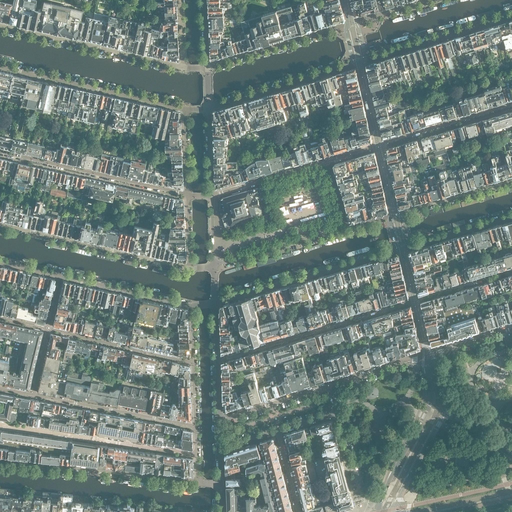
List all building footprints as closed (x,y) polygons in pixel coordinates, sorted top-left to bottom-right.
[(16,24),(20,0),(13,0),(12,4),(8,22),(9,23),(9,22),(10,23),(11,23),(13,24),(14,24),(15,24),(16,24)] [(23,26),(28,0),(20,0),(16,24),(23,26)] [(36,0),(28,0),(23,26),(28,27),(30,27),(35,7),(36,0)] [(106,27),(109,16),(111,4),(97,0),(93,18),(88,41),(102,44),(106,27)] [(258,0),(234,0),(235,1),(236,5),(240,16),(241,21),(242,24),(245,32),(250,49),(257,46),(264,44),(276,40),(285,38),(280,20),(279,17),(277,10),(263,15),(258,0)] [(373,5),(371,0),(367,0),(368,1),(363,2),(352,4),(353,9),(358,8),(364,7),(373,5)] [(372,11),(379,9),(380,9),(376,0),(371,0),(373,5),(364,7),(358,8),(359,15),(360,15),(365,14),(372,11)] [(395,4),(393,0),(376,0),(380,9),(386,7),(387,7),(395,5),(395,4)] [(8,22),(12,4),(0,1),(0,20),(3,21),(4,21),(7,22),(8,22)] [(80,21),(82,10),(44,1),(41,11),(37,29),(45,31),(45,30),(52,32),(55,33),(55,32),(59,33),(58,34),(61,34),(68,36),(76,38),(80,21)] [(313,29),(308,15),(309,15),(309,14),(305,15),(304,11),(307,10),(305,1),(291,6),(293,12),(299,33),(306,31),(313,29)] [(293,12),(291,6),(290,2),(285,4),(286,7),(281,9),(280,5),(276,7),(277,10),(279,17),(286,14),(293,12)] [(325,26),(322,12),(320,13),(316,2),(313,3),(314,7),(319,27),(325,26)] [(419,15),(420,15),(438,9),(438,8),(438,7),(437,6),(436,6),(418,11),(418,12),(417,12),(417,13),(417,14),(418,14),(418,15),(419,15)] [(37,29),(41,11),(37,10),(38,8),(35,7),(30,27),(33,28),(37,29)] [(319,27),(314,7),(309,8),(311,14),(309,14),(309,15),(308,15),(313,29),(319,27)] [(344,19),(343,13),(337,14),(336,9),(331,10),(334,23),(337,22),(344,20),(344,19)] [(477,14),(479,20),(495,15),(494,9),(477,14)] [(299,33),(293,12),(286,14),(288,22),(290,26),(292,35),(299,33)] [(393,20),(392,21),(393,21),(393,22),(394,23),(395,23),(396,23),(412,18),(413,17),(414,17),(415,16),(416,15),(416,14),(415,13),(414,13),(413,13),(412,13),(411,13),(394,18),(393,19),(393,20)] [(114,26),(115,20),(116,18),(109,16),(106,27),(102,44),(110,46),(114,26)] [(242,24),(241,21),(240,16),(230,17),(210,18),(210,27),(227,26),(231,26),(231,27),(235,26),(239,25),(242,24)] [(88,41),(93,18),(86,17),(85,22),(81,39),(88,41)] [(117,47),(123,20),(116,18),(115,20),(120,21),(119,27),(114,26),(110,46),(111,46),(115,47),(116,47),(117,47)] [(160,24),(176,24),(176,18),(162,18),(157,18),(155,29),(159,30),(160,24)] [(285,38),(292,35),(290,26),(287,27),(284,19),(280,20),(285,38)] [(131,51),(137,23),(123,20),(117,47),(122,48),(127,49),(131,51)] [(81,39),(85,22),(80,21),(76,38),(81,39)] [(435,30),(436,30),(437,30),(438,31),(439,31),(440,31),(453,27),(454,26),(455,25),(454,24),(454,23),(453,23),(453,22),(452,23),(439,26),(438,27),(437,27),(437,28),(436,28),(436,29),(435,30)] [(511,50),(511,29),(510,22),(499,25),(505,44),(507,52),(511,50)] [(139,52),(145,25),(137,23),(131,51),(139,52)] [(146,54),(151,28),(152,27),(145,25),(139,52),(146,54)] [(505,44),(499,25),(498,25),(494,26),(489,28),(485,29),(489,43),(491,51),(498,49),(498,46),(505,44)] [(149,55),(152,43),(152,41),(153,37),(157,38),(157,37),(159,31),(159,30),(155,29),(151,28),(146,54),(149,55)] [(489,43),(485,29),(470,34),(475,47),(478,46),(479,48),(480,48),(481,48),(482,47),(481,45),(489,43)] [(250,49),(245,32),(241,33),(243,38),(245,37),(245,39),(243,40),(246,50),(250,49)] [(479,60),(475,47),(470,34),(470,33),(470,34),(469,34),(468,34),(466,35),(465,35),(463,36),(462,36),(461,37),(461,36),(461,37),(469,63),(479,60)] [(234,41),(233,38),(231,39),(231,37),(221,38),(221,35),(220,35),(210,35),(211,41),(224,41),(227,41),(231,40),(235,53),(239,52),(236,42),(234,42),(233,42),(234,41)] [(156,42),(157,38),(153,37),(152,41),(155,41),(154,45),(152,44),(153,43),(152,43),(149,55),(153,55),(156,42)] [(469,63),(461,37),(456,38),(459,49),(461,48),(462,51),(464,56),(462,57),(462,58),(464,65),(469,64),(469,63)] [(462,58),(462,57),(459,49),(456,38),(453,39),(457,53),(457,54),(459,54),(460,58),(462,58)] [(235,53),(231,40),(227,41),(228,47),(230,54),(235,53)] [(451,55),(453,54),(449,40),(442,42),(450,67),(450,69),(453,68),(450,57),(452,57),(451,55)] [(450,67),(442,42),(437,44),(442,57),(444,56),(444,59),(447,68),(450,67)] [(442,57),(437,44),(433,45),(437,61),(441,74),(442,74),(440,66),(442,66),(441,65),(444,64),(442,57)] [(437,61),(433,45),(428,47),(432,60),(434,59),(437,68),(438,67),(440,75),(441,74),(437,61)] [(429,62),(432,61),(432,60),(428,47),(422,48),(430,75),(430,76),(431,76),(430,71),(432,71),(429,62)] [(430,75),(422,48),(417,50),(421,64),(423,64),(427,76),(430,75)] [(167,59),(168,51),(169,49),(162,50),(161,57),(167,59)] [(421,64),(417,50),(411,52),(418,76),(421,75),(418,65),(421,64)] [(178,61),(178,54),(174,54),(170,54),(170,51),(168,51),(167,59),(172,60),(178,61)] [(418,76),(411,52),(405,53),(409,68),(413,67),(414,70),(413,70),(415,77),(418,76)] [(406,69),(409,68),(405,53),(399,55),(407,80),(408,82),(411,81),(407,70),(406,69)] [(407,80),(399,55),(396,56),(399,66),(401,65),(402,68),(400,69),(403,79),(405,78),(406,80),(407,80)] [(403,79),(400,69),(399,66),(396,56),(392,57),(399,79),(399,80),(403,79)] [(399,79),(392,57),(389,59),(395,81),(399,79)] [(395,81),(389,59),(385,60),(387,69),(388,71),(389,76),(390,81),(391,82),(395,81)] [(376,69),(375,63),(369,64),(367,65),(367,66),(366,67),(367,71),(376,69)] [(382,68),(376,69),(367,71),(369,76),(383,73),(382,68)] [(8,95),(12,74),(0,71),(0,86),(0,87),(0,88),(3,89),(4,88),(6,88),(5,92),(5,93),(5,94),(5,95),(4,100),(7,100),(8,95)] [(370,81),(389,76),(388,71),(386,72),(383,73),(369,76),(370,81)] [(22,99),(27,78),(13,74),(12,74),(8,95),(9,96),(10,92),(13,93),(12,98),(17,99),(18,94),(21,95),(20,98),(22,99)] [(358,79),(357,74),(348,76),(343,77),(337,79),(338,84),(342,83),(358,79)] [(342,102),(340,92),(335,94),(334,89),(336,89),(336,87),(333,76),(328,77),(336,104),(342,102)] [(390,81),(389,76),(370,81),(371,86),(390,81)] [(336,104),(328,77),(321,79),(324,91),(325,94),(327,101),(329,106),(334,105),(335,107),(336,106),(336,104)] [(35,108),(42,81),(41,81),(27,78),(22,99),(21,105),(35,108)] [(324,91),(321,79),(316,81),(322,102),(327,101),(325,94),(323,95),(322,92),(324,91)] [(50,112),(51,109),(53,100),(54,96),(56,84),(42,81),(35,108),(41,110),(41,111),(44,112),(44,110),(50,112)] [(322,102),(316,81),(311,82),(318,104),(322,102)] [(372,91),(386,87),(392,86),(391,82),(390,81),(371,86),(372,91)] [(506,102),(501,87),(500,81),(486,85),(487,87),(483,89),(484,92),(489,107),(490,106),(496,105),(500,103),(506,102)] [(318,104),(311,82),(307,84),(310,96),(313,105),(318,104)] [(57,108),(62,85),(56,84),(54,96),(57,97),(56,101),(53,100),(51,109),(52,110),(53,107),(57,108)] [(310,96),(307,84),(301,86),(304,98),(310,96)] [(364,105),(361,94),(360,89),(359,84),(348,87),(339,89),(340,92),(342,102),(343,105),(344,104),(346,109),(364,105)] [(65,99),(68,87),(62,85),(57,108),(63,109),(64,103),(61,102),(62,98),(65,99)] [(510,100),(507,92),(508,92),(506,85),(501,87),(506,102),(507,101),(510,100)] [(305,116),(306,116),(308,113),(304,98),(301,86),(294,88),(299,106),(302,115),(303,115),(305,116)] [(69,110),(74,88),(68,87),(65,99),(64,103),(63,109),(69,110)] [(387,92),(386,87),(372,91),(374,96),(387,92)] [(73,117),(76,105),(72,104),(73,101),(77,102),(79,89),(74,88),(69,110),(67,116),(73,117)] [(299,106),(294,88),(289,89),(293,103),(295,102),(296,107),(299,106)] [(79,118),(85,91),(79,89),(77,102),(76,105),(73,117),(74,117),(73,119),(77,120),(78,118),(79,118)] [(293,103),(289,89),(283,91),(288,104),(290,104),(293,112),(295,112),(293,103)] [(483,108),(479,94),(478,94),(477,90),(472,92),(473,96),(477,110),(483,108)] [(85,123),(92,92),(85,91),(79,118),(85,119),(84,122),(85,123)] [(288,104),(283,91),(278,92),(283,107),(284,112),(284,113),(287,112),(287,111),(288,111),(287,107),(286,108),(285,107),(285,105),(288,104)] [(388,96),(388,93),(391,93),(390,91),(387,92),(374,96),(373,96),(374,100),(388,96)] [(85,123),(87,123),(88,120),(93,121),(96,109),(97,106),(100,94),(92,92),(85,123)] [(283,107),(278,92),(273,94),(281,121),(286,120),(284,113),(284,112),(282,112),(281,110),(281,111),(280,108),(283,107)] [(489,107),(484,92),(479,94),(483,108),(489,107)] [(102,109),(105,95),(100,94),(97,106),(100,106),(99,109),(96,109),(93,121),(96,122),(97,116),(102,117),(103,110),(103,109),(102,109)] [(281,121),(273,94),(268,96),(271,107),(272,110),(276,109),(275,110),(275,111),(275,112),(276,114),(273,115),(274,118),(276,123),(281,121)] [(393,100),(395,99),(394,95),(388,96),(374,100),(375,104),(393,100)] [(111,113),(114,97),(109,96),(106,108),(105,110),(104,110),(103,110),(102,117),(101,121),(103,122),(103,119),(106,120),(108,112),(111,113)] [(276,123),(274,118),(273,115),(273,113),(268,114),(266,108),(271,107),(268,96),(263,97),(255,99),(254,100),(250,101),(258,128),(276,123)] [(477,110),(473,96),(467,97),(471,112),(477,110)] [(122,130),(129,101),(114,97),(111,113),(109,118),(108,126),(120,129),(120,130),(122,131),(122,130)] [(457,116),(452,102),(451,99),(449,99),(444,101),(445,105),(450,119),(457,116)] [(376,108),(394,104),(396,103),(395,101),(393,101),(393,100),(375,104),(376,108)] [(129,133),(136,102),(129,101),(122,130),(124,130),(124,128),(128,129),(127,133),(129,133)] [(258,128),(250,101),(243,103),(250,127),(251,131),(258,128)] [(136,102),(129,133),(131,134),(132,130),(137,131),(138,125),(143,104),(136,102)] [(422,108),(420,103),(420,102),(414,104),(416,109),(421,127),(427,125),(424,115),(422,108)] [(460,115),(457,106),(456,106),(454,102),(452,102),(457,116),(460,115)] [(250,127),(243,103),(237,105),(245,132),(247,131),(246,129),(250,127)] [(153,127),(158,107),(143,104),(138,125),(140,125),(142,118),(145,119),(145,123),(145,124),(147,124),(148,124),(149,123),(150,123),(150,120),(153,121),(152,125),(153,127)] [(377,112),(395,108),(394,104),(376,108),(377,112)] [(245,132),(237,105),(232,106),(241,136),(242,135),(241,134),(245,133),(245,132)] [(364,105),(346,109),(344,109),(346,119),(352,118),(366,115),(364,105)] [(445,105),(439,107),(439,110),(443,121),(450,119),(445,105)] [(241,136),(232,106),(227,108),(235,135),(235,136),(238,135),(239,137),(241,136)] [(159,136),(165,109),(158,107),(153,127),(151,134),(159,136)] [(389,112),(394,111),(393,109),(397,108),(397,107),(395,108),(377,112),(378,116),(388,114),(387,112),(389,112)] [(407,117),(405,113),(409,112),(409,111),(407,107),(398,109),(399,112),(392,114),(392,113),(388,114),(378,116),(379,121),(380,127),(400,122),(404,121),(407,120),(407,117)] [(235,135),(227,108),(221,110),(224,120),(226,125),(228,131),(229,134),(229,137),(235,135)] [(164,137),(170,110),(165,109),(159,136),(164,137)] [(421,127),(416,109),(409,111),(409,112),(410,116),(414,129),(421,127)] [(443,121),(439,110),(432,112),(435,123),(443,121)] [(435,123),(432,112),(424,115),(427,125),(435,123)] [(509,125),(506,114),(492,118),(495,129),(509,125)] [(495,129),(492,118),(483,120),(487,132),(489,138),(497,136),(495,129)] [(485,140),(483,134),(480,121),(476,123),(479,134),(481,141),(475,143),(478,154),(486,151),(483,140),(485,140)] [(396,127),(395,125),(396,125),(397,127),(401,126),(400,122),(380,127),(381,131),(390,129),(396,127)] [(356,125),(354,126),(347,127),(348,130),(344,131),(344,132),(343,132),(344,137),(345,136),(345,134),(351,132),(352,134),(358,132),(359,134),(370,131),(368,123),(356,125)] [(479,134),(476,123),(475,123),(466,125),(462,127),(466,137),(469,136),(469,137),(472,136),(472,135),(476,134),(476,135),(479,134)] [(464,146),(458,128),(454,129),(456,138),(458,138),(461,147),(464,146)] [(453,143),(449,130),(441,133),(445,145),(453,143)] [(338,136),(338,134),(337,131),(331,133),(330,133),(331,137),(332,143),(333,143),(335,152),(343,150),(339,139),(338,136)] [(344,138),(344,137),(343,132),(338,134),(338,136),(341,136),(342,138),(339,139),(343,150),(348,149),(344,138)] [(445,145),(441,133),(433,135),(437,147),(438,150),(446,148),(445,145)] [(328,154),(322,135),(322,134),(316,136),(317,137),(323,156),(328,154)] [(332,153),(329,144),(328,141),(326,142),(325,138),(327,137),(326,134),(322,135),(328,154),(332,153)] [(361,145),(359,138),(356,139),(356,137),(353,138),(353,135),(350,136),(350,137),(353,147),(361,145)] [(372,142),(371,135),(359,138),(361,145),(372,142)] [(437,147),(433,135),(421,139),(425,151),(429,150),(429,149),(430,148),(431,150),(433,150),(433,149),(437,147)] [(0,147),(11,150),(13,139),(12,139),(0,136),(0,147)] [(323,156),(317,137),(309,139),(308,137),(303,138),(305,144),(307,150),(311,148),(312,151),(314,159),(323,156)] [(353,147),(350,137),(344,138),(348,149),(353,147)] [(63,162),(68,141),(56,138),(55,142),(54,142),(52,148),(54,149),(57,149),(54,160),(63,162)] [(25,153),(28,142),(27,142),(24,142),(24,141),(23,142),(17,140),(16,140),(14,139),(13,139),(11,150),(25,153)] [(425,151),(421,139),(417,140),(422,157),(427,156),(425,151)] [(50,159),(52,150),(52,148),(54,142),(49,141),(48,140),(46,149),(44,157),(50,159)] [(422,157),(417,140),(405,144),(407,150),(409,159),(409,161),(413,160),(416,159),(422,157)] [(69,163),(72,149),(73,142),(68,141),(63,162),(69,163)] [(37,149),(38,145),(31,143),(30,147),(31,147),(30,154),(35,155),(36,148),(37,149)] [(310,160),(307,150),(305,144),(300,145),(305,162),(310,160)] [(305,162),(300,145),(295,147),(296,152),(300,163),(305,162)] [(450,180),(449,175),(447,170),(445,171),(444,168),(447,168),(447,169),(452,168),(446,148),(438,150),(434,151),(434,153),(428,155),(431,164),(433,172),(436,171),(438,178),(440,177),(440,179),(441,178),(446,195),(451,193),(448,181),(450,180)] [(83,166),(86,154),(83,153),(84,150),(79,149),(79,151),(76,165),(83,166)] [(107,172),(111,152),(102,150),(100,157),(103,158),(104,158),(103,161),(101,170),(107,172)] [(119,175),(124,153),(125,152),(117,150),(117,151),(112,150),(111,152),(107,172),(119,175)] [(266,156),(265,151),(252,155),(253,159),(266,156)] [(144,169),(145,162),(147,156),(132,152),(132,155),(127,176),(141,179),(144,169)] [(379,173),(375,153),(375,152),(355,158),(357,167),(358,167),(358,171),(359,177),(359,178),(379,173)] [(127,176),(132,155),(124,153),(119,175),(127,176)] [(286,167),(282,156),(282,153),(269,157),(273,171),(286,167)] [(94,169),(97,156),(86,154),(83,166),(94,169)] [(295,165),(292,157),(288,159),(287,154),(282,156),(286,167),(295,165)] [(507,177),(503,165),(501,166),(500,165),(502,164),(499,154),(494,156),(495,158),(500,179),(507,177)] [(273,171),(269,157),(267,158),(266,158),(264,158),(262,159),(261,159),(259,159),(257,160),(258,161),(256,162),(254,163),(252,164),(250,165),(249,166),(248,167),(247,167),(250,178),(273,171)] [(357,167),(355,158),(346,161),(348,167),(348,168),(349,171),(350,173),(358,171),(358,167),(357,167)] [(494,181),(500,179),(495,158),(493,158),(494,164),(494,165),(494,166),(492,167),(493,167),(491,168),(491,170),(494,181)] [(511,173),(508,158),(505,159),(507,164),(503,165),(507,177),(511,175),(511,173)] [(410,165),(409,161),(409,159),(403,161),(389,164),(390,170),(410,165)] [(416,173),(415,167),(413,160),(409,161),(410,165),(412,170),(413,175),(406,177),(393,180),(394,184),(410,180),(414,179),(414,180),(418,179),(416,173)] [(16,169),(18,162),(12,161),(10,170),(9,172),(14,173),(15,168),(16,169)] [(348,167),(346,161),(335,164),(335,165),(334,165),(336,171),(346,168),(346,169),(348,168),(348,167)] [(26,182),(30,165),(18,162),(16,169),(14,180),(13,184),(12,188),(16,189),(15,192),(19,193),(20,190),(24,191),(26,185),(26,182)] [(481,184),(477,168),(475,162),(470,163),(471,166),(467,167),(472,187),(476,186),(481,184)] [(494,181),(491,170),(490,170),(488,163),(485,163),(490,182),(494,181)] [(440,197),(436,180),(434,175),(430,164),(423,166),(427,177),(428,177),(430,185),(431,186),(432,185),(433,186),(429,187),(429,189),(430,190),(433,199),(440,197)] [(32,184),(33,179),(36,167),(30,165),(26,182),(32,184)] [(406,177),(405,172),(412,170),(410,165),(390,170),(393,180),(406,177)] [(472,187),(467,167),(464,168),(464,165),(462,166),(468,188),(472,187)] [(468,188),(462,166),(461,166),(462,168),(459,169),(462,178),(464,189),(468,188)] [(147,181),(150,167),(148,167),(147,169),(144,169),(141,179),(147,181)] [(464,189),(462,178),(460,179),(457,169),(456,170),(455,167),(452,168),(458,191),(464,189)] [(485,183),(482,172),(481,173),(479,167),(477,168),(481,184),(485,183)] [(239,181),(236,172),(235,168),(231,169),(236,182),(239,181)] [(350,173),(349,171),(347,171),(346,169),(346,168),(336,171),(337,176),(350,173)] [(458,191),(452,168),(447,169),(447,170),(449,175),(451,175),(452,180),(450,180),(448,181),(451,193),(458,191)] [(358,171),(350,173),(337,176),(339,183),(359,177),(358,171)] [(428,200),(424,184),(420,172),(416,173),(418,179),(419,182),(424,201),(428,200)] [(381,179),(379,173),(359,178),(360,181),(360,183),(361,184),(371,182),(381,179)] [(83,187),(85,178),(79,176),(76,190),(77,190),(77,189),(78,189),(79,186),(83,187)] [(232,184),(230,177),(226,178),(227,181),(224,182),(225,186),(232,184)] [(225,186),(224,182),(227,181),(226,178),(216,178),(216,189),(218,188),(218,189),(225,187),(225,186)] [(360,183),(359,182),(357,182),(356,178),(339,183),(341,188),(357,184),(360,183)] [(441,178),(440,179),(436,180),(440,197),(446,195),(441,178)] [(405,186),(404,184),(411,182),(410,180),(394,184),(395,188),(405,186)] [(113,195),(116,185),(106,182),(101,181),(100,188),(95,187),(90,186),(88,192),(88,195),(96,197),(104,199),(112,201),(113,195)] [(424,201),(419,182),(415,183),(416,188),(417,192),(419,203),(424,201)] [(411,189),(416,188),(415,183),(405,186),(395,188),(396,192),(406,190),(411,189)] [(433,199),(430,190),(429,189),(427,189),(426,185),(428,185),(428,183),(424,184),(428,200),(433,199)] [(356,191),(355,188),(358,187),(357,184),(341,188),(342,194),(356,191)] [(125,201),(128,188),(116,185),(113,195),(116,196),(115,199),(117,199),(118,196),(119,196),(118,199),(121,200),(121,197),(124,197),(123,200),(125,201)] [(264,191),(263,186),(249,190),(251,195),(264,191)] [(385,196),(383,187),(372,190),(363,192),(363,194),(364,196),(368,195),(369,195),(370,197),(367,198),(368,200),(385,196)] [(161,205),(163,196),(142,191),(128,188),(125,201),(125,203),(129,204),(131,204),(132,198),(161,205)] [(65,198),(67,192),(51,189),(50,194),(65,198)] [(492,193),(493,198),(506,194),(505,189),(492,193)] [(258,217),(251,195),(249,190),(239,193),(238,192),(232,194),(232,195),(222,198),(223,203),(225,208),(227,216),(229,220),(229,221),(230,226),(242,222),(242,224),(247,223),(246,221),(258,217)] [(359,195),(363,194),(363,192),(355,195),(354,193),(359,191),(358,190),(356,191),(342,194),(344,200),(359,196),(359,195)] [(260,206),(259,201),(266,198),(264,191),(251,195),(258,217),(263,216),(262,213),(260,206)] [(479,197),(480,203),(493,199),(492,193),(479,197)] [(365,200),(364,196),(363,194),(359,195),(359,196),(344,200),(346,206),(357,203),(361,201),(365,200)] [(374,203),(385,200),(385,196),(368,200),(365,200),(366,205),(374,203)] [(461,202),(463,207),(479,202),(478,197),(461,202)] [(183,205),(183,200),(183,199),(179,198),(179,199),(171,198),(169,207),(172,207),(171,210),(174,210),(175,209),(175,206),(183,205)] [(366,206),(366,205),(365,200),(361,201),(362,202),(358,203),(360,208),(361,213),(363,219),(369,218),(367,209),(366,206)] [(376,207),(386,204),(385,200),(374,203),(374,204),(366,206),(367,209),(370,208),(371,207),(371,208),(372,208),(376,207)] [(6,213),(9,202),(5,201),(4,201),(0,220),(1,220),(2,220),(2,221),(2,220),(4,221),(6,216),(5,216),(5,215),(4,215),(5,212),(6,213)] [(15,213),(16,208),(17,204),(9,202),(6,213),(6,216),(4,221),(9,222),(10,222),(12,223),(14,213),(15,213)] [(27,226),(31,209),(32,203),(29,202),(27,214),(24,214),(22,225),(27,226)] [(36,228),(41,208),(42,203),(37,202),(35,212),(38,213),(37,217),(34,216),(31,227),(35,228),(34,229),(36,229),(36,228)] [(358,208),(357,203),(346,206),(347,211),(358,208)] [(446,207),(447,211),(460,207),(459,203),(446,207)] [(387,212),(388,211),(387,207),(377,211),(375,211),(376,216),(387,212)] [(17,224),(20,209),(16,208),(15,213),(14,213),(12,223),(17,224)] [(41,229),(45,215),(46,209),(41,208),(36,228),(41,229)] [(361,213),(360,208),(358,208),(347,211),(349,217),(357,215),(361,213)] [(72,236),(77,218),(78,210),(77,210),(75,216),(74,216),(73,224),(71,223),(68,235),(71,236),(71,237),(72,238),(72,236)] [(47,232),(47,231),(50,218),(51,219),(51,218),(53,218),(53,217),(57,218),(58,213),(52,212),(49,211),(49,214),(49,216),(45,215),(41,229),(45,230),(45,231),(47,232)] [(58,233),(61,221),(59,221),(60,213),(58,213),(57,218),(53,217),(53,218),(51,218),(51,219),(50,218),(47,231),(54,232),(53,233),(55,234),(55,232),(58,233)] [(63,235),(67,215),(65,215),(64,222),(61,221),(58,233),(62,234),(61,235),(63,235)] [(359,220),(357,215),(349,217),(351,223),(359,220)] [(78,238),(81,226),(77,225),(78,224),(78,223),(81,223),(82,219),(77,218),(72,236),(78,238)] [(184,228),(184,221),(184,219),(175,219),(175,221),(174,221),(172,221),(172,223),(170,229),(184,228)] [(465,224),(463,219),(451,222),(453,227),(465,224)] [(151,255),(158,225),(159,223),(159,222),(153,221),(151,230),(134,226),(132,235),(129,249),(134,251),(140,252),(146,254),(150,254),(151,255)] [(84,239),(88,223),(86,222),(85,223),(85,227),(81,226),(78,238),(84,239)] [(90,240),(93,228),(89,228),(90,224),(90,223),(88,223),(84,239),(90,240)] [(511,236),(508,223),(503,224),(507,239),(509,239),(511,243),(511,242),(511,236)] [(507,239),(503,224),(498,226),(501,238),(502,241),(507,239)] [(96,242),(100,226),(98,225),(98,226),(97,229),(93,228),(90,240),(96,242)] [(156,256),(160,235),(162,226),(158,225),(151,255),(156,256)] [(102,243),(105,231),(102,230),(102,227),(102,226),(100,226),(96,242),(102,243)] [(501,238),(498,226),(493,227),(498,245),(499,248),(501,248),(499,240),(498,240),(498,239),(501,238)] [(498,245),(493,227),(488,228),(491,240),(493,240),(495,246),(498,245)] [(109,245),(112,228),(109,228),(109,231),(105,230),(105,231),(102,243),(106,244),(109,245)] [(115,246),(118,233),(114,232),(115,229),(112,228),(109,245),(111,245),(115,246)] [(119,247),(124,228),(121,228),(120,232),(118,231),(118,233),(115,246),(119,247)] [(360,237),(361,236),(378,232),(377,228),(359,232),(359,233),(358,233),(358,234),(358,235),(358,236),(359,236),(360,236),(360,237)] [(491,240),(488,228),(487,228),(487,229),(482,230),(482,232),(481,232),(481,230),(475,232),(479,247),(492,243),(491,240)] [(479,247),(475,232),(471,233),(474,246),(476,245),(478,252),(481,252),(479,247)] [(129,249),(132,235),(127,233),(124,248),(129,249)] [(475,247),(474,246),(471,233),(465,235),(468,249),(475,247)] [(164,258),(168,241),(169,235),(169,234),(165,234),(165,236),(163,241),(165,241),(164,246),(162,245),(160,257),(164,258)] [(160,257),(162,245),(160,245),(161,242),(163,242),(163,241),(165,236),(160,235),(156,256),(160,257)] [(472,262),(468,249),(465,235),(456,238),(460,253),(461,257),(462,260),(464,266),(467,266),(466,264),(472,262)] [(327,247),(344,243),(345,243),(345,242),(346,242),(346,241),(347,241),(347,240),(347,239),(346,238),(345,238),(344,238),(344,237),(343,237),(326,242),(325,242),(325,243),(324,243),(324,244),(324,245),(324,246),(325,246),(325,247),(326,247),(327,247)] [(460,253),(456,238),(451,239),(454,250),(451,251),(452,252),(453,257),(456,256),(456,255),(456,254),(460,253)] [(171,252),(172,250),(168,249),(169,245),(173,246),(173,245),(174,241),(168,241),(164,258),(170,259),(172,252),(171,252)] [(46,246),(65,250),(66,250),(67,248),(67,247),(66,246),(47,242),(46,242),(45,243),(45,244),(45,245),(45,246),(46,246)] [(445,250),(444,250),(442,242),(435,244),(438,258),(439,258),(447,256),(446,255),(445,250)] [(307,252),(323,247),(323,246),(323,245),(323,244),(322,244),(322,243),(321,243),(306,248),(305,248),(305,249),(305,250),(305,251),(306,252),(307,252)] [(430,271),(434,270),(435,274),(439,273),(443,272),(439,258),(438,258),(435,244),(428,246),(430,253),(411,258),(412,263),(412,264),(414,269),(413,270),(414,274),(426,272),(425,270),(430,269),(430,271)] [(430,253),(428,246),(424,247),(410,251),(410,252),(409,252),(410,253),(411,257),(410,257),(411,258),(430,253)] [(343,259),(344,259),(363,253),(363,252),(363,251),(363,250),(362,250),(362,249),(361,249),(342,255),(342,256),(342,257),(342,258),(343,259)] [(280,259),(300,254),(300,253),(301,253),(301,252),(301,251),(300,251),(300,250),(299,250),(298,250),(280,255),(279,256),(278,256),(278,257),(277,257),(277,258),(278,259),(279,259),(279,260),(280,259)] [(511,252),(511,253),(510,251),(505,253),(503,253),(507,268),(511,266),(511,252)] [(507,268),(503,253),(495,255),(495,257),(499,270),(507,268)] [(96,256),(97,256),(97,257),(99,258),(100,258),(116,262),(117,258),(101,254),(99,254),(98,254),(97,254),(96,255),(96,256)] [(273,257),(255,262),(257,268),(275,262),(273,257)] [(499,270),(495,257),(479,262),(478,260),(472,262),(466,264),(467,266),(471,279),(483,275),(499,270)] [(456,270),(452,259),(446,261),(449,271),(453,270),(453,271),(456,270)] [(123,261),(122,261),(121,262),(122,263),(123,263),(123,264),(124,264),(125,265),(126,265),(144,269),(145,269),(146,269),(146,268),(147,267),(146,266),(146,265),(145,265),(127,261),(126,261),(126,260),(125,260),(124,261),(123,261)] [(382,271),(379,260),(373,262),(378,282),(383,278),(381,272),(382,271)] [(304,266),(305,270),(322,265),(321,261),(304,266)] [(378,282),(373,262),(367,263),(370,274),(375,291),(380,290),(379,286),(378,282)] [(367,275),(370,274),(367,263),(361,265),(355,267),(360,284),(361,286),(369,283),(367,275)] [(291,269),(293,274),(304,270),(303,266),(291,269)] [(467,266),(464,266),(463,267),(463,269),(467,280),(471,279),(467,266)] [(152,271),(173,276),(174,272),(153,267),(152,271)] [(360,284),(355,267),(349,269),(353,282),(354,285),(360,284)] [(391,269),(389,270),(388,270),(384,271),(381,272),(383,278),(384,280),(393,277),(403,275),(401,267),(391,269)] [(10,286),(13,270),(13,269),(7,268),(4,284),(10,286)] [(14,287),(17,270),(13,270),(10,286),(9,287),(14,288),(14,287)] [(348,281),(346,275),(346,274),(345,270),(340,271),(343,281),(343,282),(344,285),(349,284),(348,281)] [(415,278),(435,274),(434,270),(430,271),(426,272),(414,274),(415,278)] [(453,284),(450,274),(449,271),(443,272),(447,286),(453,284)] [(463,281),(460,273),(460,271),(455,272),(458,283),(463,281)] [(30,282),(32,274),(26,272),(22,287),(22,289),(25,290),(27,281),(30,282)] [(268,280),(269,280),(284,276),(283,272),(268,277),(267,277),(267,278),(266,278),(267,279),(267,280),(268,280)] [(345,299),(341,287),(337,272),(329,275),(332,287),(333,290),(337,289),(338,292),(334,294),(337,302),(338,301),(340,301),(345,299)] [(458,283),(455,272),(450,274),(453,284),(458,283)] [(443,287),(439,273),(435,274),(436,278),(437,281),(437,284),(434,285),(435,290),(438,289),(443,287)] [(32,302),(38,275),(32,274),(30,282),(26,301),(32,302)] [(416,282),(436,278),(435,274),(415,278),(416,282)] [(37,300),(39,289),(42,276),(38,275),(32,302),(31,307),(35,308),(47,310),(48,306),(38,304),(36,304),(37,300)] [(328,286),(325,276),(319,277),(322,289),(323,294),(325,294),(324,291),(329,289),(328,286)] [(322,289),(319,277),(312,279),(316,291),(315,291),(316,294),(315,294),(316,298),(320,297),(318,291),(322,289)] [(511,287),(508,277),(502,278),(505,285),(506,290),(508,289),(508,290),(511,289),(511,287)] [(52,290),(55,280),(54,279),(51,278),(49,286),(47,286),(47,289),(52,290)] [(417,286),(437,281),(436,278),(416,282),(417,286)] [(316,291),(312,279),(306,281),(311,295),(312,295),(311,293),(314,292),(315,294),(316,294),(315,291),(316,291)] [(501,291),(497,280),(492,281),(495,288),(497,288),(498,292),(501,291)] [(311,295),(306,281),(299,283),(303,298),(308,297),(310,302),(313,302),(312,300),(311,295)] [(430,286),(434,285),(437,284),(437,281),(417,286),(418,290),(427,287),(430,286)] [(68,302),(72,283),(68,282),(65,293),(63,302),(67,303),(68,302)] [(74,296),(74,295),(77,284),(72,283),(68,302),(69,302),(71,294),(73,295),(72,296),(74,296)] [(307,311),(305,305),(303,299),(303,298),(299,283),(290,285),(295,302),(300,301),(301,302),(300,303),(301,308),(297,310),(300,317),(304,316),(307,328),(311,327),(307,314),(306,311),(307,311)] [(491,294),(488,283),(484,284),(486,292),(488,292),(488,295),(491,294),(491,295),(492,295),(491,294)] [(486,292),(484,284),(479,286),(482,296),(483,297),(487,296),(486,292)] [(84,297),(87,286),(82,285),(78,303),(77,307),(82,308),(84,297)] [(295,302),(290,285),(282,288),(287,304),(288,303),(288,301),(293,300),(293,302),(295,302)] [(389,303),(387,295),(386,292),(385,285),(379,286),(380,290),(380,289),(381,292),(384,305),(389,303)] [(482,296),(479,286),(470,288),(461,291),(464,301),(473,298),(473,299),(477,298),(477,297),(482,296)] [(392,294),(407,291),(406,287),(395,290),(396,292),(393,292),(392,290),(386,292),(387,295),(392,294)] [(98,301),(100,289),(96,288),(92,306),(93,306),(93,305),(95,305),(96,300),(98,301)] [(287,304),(282,288),(276,290),(282,309),(285,308),(284,304),(287,304)] [(108,303),(110,292),(104,290),(100,307),(102,308),(103,305),(107,306),(108,303)] [(282,309),(276,290),(270,292),(278,319),(283,335),(289,334),(284,317),(282,309)] [(408,298),(407,291),(392,294),(394,302),(398,301),(405,299),(405,298),(408,298)] [(464,301),(461,291),(453,293),(445,296),(447,303),(447,306),(456,303),(464,301)] [(113,309),(117,293),(110,292),(108,303),(110,304),(109,308),(113,309)] [(278,319),(270,292),(264,293),(269,310),(271,318),(272,321),(278,319)] [(384,305),(381,292),(376,294),(377,297),(379,306),(384,305)] [(120,305),(123,295),(117,293),(113,309),(112,313),(114,313),(114,314),(115,315),(115,312),(118,313),(119,311),(119,308),(116,307),(117,304),(120,305)] [(269,310),(264,293),(258,295),(262,307),(263,311),(265,311),(266,311),(266,310),(269,310)] [(379,306),(377,297),(375,298),(373,293),(369,294),(370,297),(373,308),(379,306)] [(511,318),(507,303),(505,295),(504,294),(501,295),(501,297),(505,311),(509,322),(511,320),(511,318)] [(126,315),(131,296),(127,295),(123,312),(122,314),(124,314),(124,313),(126,313),(125,315),(126,315)] [(262,307),(258,295),(252,297),(258,316),(260,316),(260,314),(259,308),(262,307)] [(131,316),(135,297),(131,296),(126,315),(126,317),(130,318),(131,316)] [(361,311),(358,300),(357,296),(355,296),(356,299),(353,300),(356,313),(361,311)] [(48,306),(50,301),(50,299),(44,297),(43,297),(43,299),(42,299),(41,300),(39,300),(38,304),(48,306)] [(137,310),(139,298),(135,297),(131,316),(132,316),(133,314),(134,314),(134,312),(133,312),(134,310),(137,310)] [(258,316),(252,297),(250,297),(251,298),(248,298),(245,299),(241,300),(238,301),(236,302),(236,301),(234,302),(241,326),(239,326),(240,330),(241,331),(242,335),(241,336),(242,337),(238,338),(238,339),(239,343),(241,348),(251,345),(260,343),(261,342),(265,341),(260,325),(259,322),(258,316)] [(373,308),(370,297),(367,298),(367,299),(365,300),(365,298),(363,299),(358,300),(361,311),(364,311),(366,310),(367,310),(368,309),(369,310),(371,309),(373,308)] [(9,315),(12,303),(12,302),(6,301),(7,300),(1,298),(0,304),(0,312),(3,314),(9,315)] [(170,340),(170,338),(171,334),(159,331),(159,333),(153,332),(155,322),(159,303),(142,299),(139,298),(137,310),(133,326),(133,327),(129,343),(138,345),(144,346),(144,347),(171,353),(171,352),(177,354),(189,357),(188,342),(169,342),(170,340)] [(349,315),(346,302),(345,299),(340,301),(345,317),(349,315)] [(433,306),(431,299),(426,301),(421,303),(422,309),(433,306)] [(356,313),(353,300),(346,302),(349,315),(356,313)] [(67,305),(67,303),(63,302),(58,301),(57,306),(71,309),(71,307),(68,307),(68,306),(67,305)] [(16,317),(18,306),(19,303),(16,302),(15,304),(12,303),(9,315),(16,317)] [(241,326),(234,302),(229,304),(232,313),(236,327),(239,326),(241,326)] [(161,315),(161,313),(163,304),(159,303),(155,322),(163,324),(164,318),(160,318),(161,315)] [(315,311),(314,308),(313,303),(305,305),(307,311),(306,311),(307,314),(315,311)] [(337,319),(335,310),(334,310),(332,303),(329,304),(330,308),(331,307),(332,311),(331,312),(333,320),(337,319)] [(444,312),(457,308),(456,303),(447,306),(446,306),(446,303),(444,304),(442,304),(440,305),(435,306),(433,306),(422,309),(424,315),(443,311),(444,312)] [(505,323),(499,306),(498,303),(496,303),(498,312),(499,313),(497,314),(501,324),(505,323)] [(479,331),(477,322),(477,321),(474,312),(472,304),(457,308),(444,312),(445,317),(446,321),(447,325),(448,329),(449,331),(450,335),(430,340),(431,346),(479,331)] [(169,319),(172,306),(167,305),(164,318),(163,324),(163,325),(166,325),(166,326),(167,327),(169,319)] [(329,321),(326,309),(325,305),(321,306),(322,310),(319,311),(323,323),(329,321)] [(509,322),(505,311),(504,311),(502,305),(499,306),(505,323),(509,322)] [(30,314),(30,313),(26,312),(27,308),(25,308),(24,309),(21,308),(21,307),(18,306),(16,317),(36,321),(37,318),(37,316),(30,314)] [(72,319),(73,312),(74,310),(71,309),(57,306),(56,312),(65,315),(67,315),(68,315),(67,318),(72,319)] [(175,321),(175,319),(178,307),(172,306),(169,319),(175,321)] [(412,312),(411,307),(410,306),(391,312),(393,317),(412,312)] [(501,324),(497,314),(496,314),(496,312),(494,306),(491,307),(496,325),(501,324)] [(496,325),(491,307),(488,308),(489,311),(490,312),(491,316),(489,316),(493,327),(496,325)] [(46,316),(47,310),(35,308),(34,311),(39,312),(38,315),(46,316)] [(493,327),(489,316),(487,308),(484,309),(487,317),(485,318),(488,328),(493,327)] [(323,323),(319,311),(318,310),(315,311),(307,314),(311,327),(323,323)] [(488,328),(485,318),(482,318),(481,316),(482,316),(480,310),(477,311),(483,330),(488,328)] [(445,317),(444,312),(443,311),(424,315),(425,321),(445,317)] [(483,330),(477,311),(474,312),(477,321),(477,322),(479,331),(483,330)] [(65,315),(56,312),(54,318),(64,320),(65,321),(66,319),(64,318),(65,315)] [(76,322),(73,321),(74,317),(75,317),(76,315),(78,316),(78,313),(76,313),(73,312),(72,319),(71,322),(70,329),(74,330),(76,322)] [(394,324),(393,321),(392,317),(393,317),(391,312),(385,315),(372,318),(376,331),(376,334),(380,333),(379,331),(386,328),(386,329),(389,328),(388,327),(389,326),(390,326),(390,325),(394,324)] [(393,321),(413,317),(412,312),(393,317),(392,317),(393,321)] [(293,326),(293,324),(291,320),(291,318),(288,318),(288,316),(284,317),(289,334),(295,332),(293,326)] [(304,316),(300,317),(297,318),(298,322),(301,330),(307,328),(304,316)] [(394,325),(414,321),(413,317),(393,321),(394,324),(394,325)] [(445,317),(425,321),(426,325),(442,322),(446,321),(445,317)] [(62,327),(64,320),(54,318),(53,325),(62,327)] [(100,336),(104,319),(98,318),(97,323),(94,335),(100,336)] [(376,331),(372,318),(364,321),(367,332),(368,333),(376,331)] [(106,338),(110,321),(104,319),(100,336),(106,338)] [(283,335),(278,319),(272,321),(266,323),(263,324),(260,325),(265,341),(283,335)] [(94,335),(97,323),(85,320),(84,323),(82,332),(94,335)] [(115,328),(116,326),(116,322),(110,321),(106,338),(112,339),(115,329),(115,328)] [(395,330),(415,325),(414,321),(394,325),(395,328),(395,330)] [(10,324),(0,322),(0,333),(14,337),(17,326),(10,324)] [(364,335),(362,331),(360,322),(356,323),(359,336),(362,335),(363,338),(369,336),(368,333),(364,335)] [(448,329),(447,325),(442,326),(442,322),(426,325),(428,334),(439,331),(442,330),(448,329)] [(359,336),(356,323),(352,324),(355,338),(360,337),(359,336)] [(355,338),(352,324),(346,326),(346,327),(350,339),(350,340),(355,338)] [(416,330),(415,327),(415,325),(395,330),(395,328),(392,329),(393,332),(394,331),(395,332),(396,332),(396,334),(416,330)] [(26,341),(29,329),(17,326),(14,337),(14,339),(26,341)] [(350,339),(346,327),(341,328),(344,338),(345,340),(350,339)] [(36,360),(36,359),(37,354),(40,344),(41,337),(42,333),(42,332),(42,331),(39,331),(40,330),(33,328),(33,329),(29,329),(26,341),(19,374),(15,387),(28,390),(29,390),(29,389),(30,385),(32,377),(34,369),(35,361),(36,360)] [(344,338),(341,328),(334,330),(331,331),(324,333),(326,342),(327,343),(344,338)] [(119,340),(121,331),(117,330),(117,329),(115,329),(112,339),(119,340)] [(401,356),(399,348),(398,343),(400,342),(399,337),(397,338),(397,337),(394,338),(393,332),(392,329),(382,332),(383,335),(387,349),(390,359),(401,356)] [(450,335),(449,331),(443,333),(442,330),(439,331),(428,334),(430,340),(450,335)] [(125,342),(127,332),(125,331),(125,332),(121,331),(119,340),(125,342)] [(59,341),(60,336),(60,335),(56,333),(55,334),(51,333),(49,339),(56,340),(55,342),(59,343),(60,341),(59,341)] [(326,342),(324,333),(315,335),(320,349),(320,350),(326,348),(324,343),(326,342)] [(419,343),(417,333),(399,337),(400,342),(398,343),(399,348),(404,347),(409,346),(419,343)] [(320,349),(315,335),(305,338),(308,348),(310,353),(320,349)] [(65,348),(68,338),(60,336),(59,341),(60,341),(63,342),(62,346),(65,346),(65,348)] [(382,351),(377,336),(369,338),(373,352),(377,363),(385,361),(382,351)] [(70,363),(73,351),(76,340),(68,338),(65,348),(62,362),(70,363)] [(308,348),(305,338),(297,341),(300,350),(308,348)] [(55,345),(55,342),(56,340),(49,339),(49,343),(48,344),(47,344),(47,347),(48,347),(60,350),(61,348),(60,348),(60,346),(55,345)] [(81,352),(84,341),(81,341),(81,340),(80,339),(80,341),(76,340),(73,351),(81,352)] [(88,359),(89,355),(92,343),(88,342),(89,341),(88,341),(88,342),(84,341),(81,352),(81,354),(85,355),(84,357),(85,359),(88,359)] [(283,360),(294,356),(301,354),(300,350),(297,341),(273,348),(278,362),(271,364),(272,365),(273,368),(279,366),(279,364),(284,363),(283,360)] [(97,357),(100,345),(92,343),(89,355),(93,356),(93,354),(95,355),(95,356),(96,356),(96,357),(97,357)] [(377,363),(373,352),(370,353),(369,349),(369,348),(368,343),(365,344),(372,365),(377,363)] [(420,350),(419,343),(409,346),(410,353),(420,350)] [(372,365),(365,344),(364,344),(365,347),(363,348),(364,350),(354,353),(356,359),(359,369),(365,367),(372,365)] [(105,357),(108,347),(100,345),(97,357),(96,359),(98,359),(99,356),(104,358),(103,361),(104,361),(105,357)] [(59,358),(60,350),(48,347),(46,355),(59,358)] [(113,359),(116,349),(108,347),(105,357),(113,359)] [(278,362),(273,348),(267,350),(271,364),(278,362)] [(121,361),(124,350),(116,349),(113,359),(113,361),(114,362),(115,360),(121,361)] [(390,359),(387,349),(382,351),(385,361),(390,359)] [(129,365),(132,352),(124,350),(121,361),(121,363),(129,365)] [(271,364),(267,350),(263,351),(268,366),(272,365),(271,364)] [(268,366),(263,351),(259,352),(264,367),(268,366)] [(355,370),(350,357),(349,351),(345,353),(346,355),(347,358),(348,357),(350,362),(348,362),(348,363),(350,372),(355,370)] [(134,377),(140,354),(132,352),(129,365),(125,380),(133,382),(134,377)] [(283,380),(282,373),(279,366),(273,368),(272,365),(268,366),(264,367),(259,352),(255,353),(257,361),(258,363),(258,364),(254,366),(250,367),(250,366),(246,367),(243,357),(235,359),(238,368),(239,371),(239,372),(241,371),(242,375),(242,376),(254,372),(263,399),(276,395),(281,394),(287,392),(283,380)] [(142,378),(148,356),(140,354),(134,377),(142,378)] [(311,384),(304,362),(303,357),(302,357),(301,354),(294,356),(295,359),(284,363),(293,390),(299,388),(305,386),(306,386),(305,386),(310,384),(311,384)] [(346,373),(341,357),(341,356),(338,357),(337,354),(330,356),(331,359),(330,359),(327,360),(327,362),(324,363),(325,367),(329,378),(335,376),(346,373)] [(16,373),(19,357),(10,355),(9,361),(4,383),(4,385),(12,387),(15,387),(19,374),(16,373)] [(60,358),(59,358),(46,355),(37,392),(62,396),(63,396),(63,394),(66,377),(65,377),(65,379),(57,377),(60,358)] [(350,372),(348,363),(348,362),(347,358),(346,355),(341,357),(346,373),(350,372)] [(152,373),(156,358),(148,356),(142,378),(141,383),(149,385),(151,379),(145,378),(147,372),(152,373)] [(359,369),(356,359),(354,360),(352,356),(350,357),(355,370),(359,369)] [(161,370),(163,360),(156,358),(152,373),(160,374),(161,370)] [(0,382),(4,383),(9,361),(0,359),(0,382)] [(238,368),(235,359),(231,360),(228,361),(230,367),(233,366),(234,367),(232,368),(232,371),(237,371),(236,368),(238,368)] [(169,372),(172,361),(163,360),(161,370),(169,372)] [(329,378),(325,367),(324,368),(322,363),(323,363),(322,360),(319,361),(321,364),(325,379),(329,378)] [(178,368),(179,363),(172,361),(169,372),(169,373),(174,374),(174,373),(177,374),(178,368)] [(316,382),(311,367),(309,361),(304,362),(311,384),(316,382)] [(293,390),(284,363),(279,364),(279,366),(282,373),(283,380),(287,392),(293,390)] [(325,379),(321,364),(311,367),(316,382),(325,380),(325,379)] [(189,377),(189,371),(189,368),(184,369),(184,370),(178,368),(177,374),(182,374),(182,377),(189,377)] [(88,398),(91,381),(92,373),(68,369),(67,372),(66,377),(63,394),(88,398)] [(253,402),(263,399),(254,372),(242,376),(244,381),(245,383),(249,382),(252,388),(249,389),(253,402)] [(223,380),(230,380),(236,379),(236,384),(240,384),(241,384),(241,381),(238,381),(238,375),(223,375),(223,380)] [(190,385),(189,381),(189,377),(182,377),(180,377),(181,382),(179,382),(179,385),(190,385)] [(117,404),(120,389),(116,388),(113,391),(110,390),(109,393),(102,391),(103,384),(91,381),(88,398),(117,404)] [(253,402),(249,389),(252,388),(249,382),(245,383),(244,381),(241,381),(241,384),(240,384),(242,391),(246,404),(253,402)] [(145,409),(147,397),(143,396),(145,390),(140,389),(138,395),(135,395),(137,388),(132,387),(130,394),(127,393),(129,387),(121,385),(120,389),(117,404),(145,409)] [(190,393),(190,389),(190,385),(179,385),(175,386),(175,388),(179,388),(179,394),(190,393)] [(169,405),(171,395),(164,394),(164,392),(148,389),(147,396),(150,397),(147,412),(147,413),(159,415),(162,403),(169,405)] [(242,405),(240,397),(238,398),(236,391),(234,392),(235,395),(236,398),(237,402),(238,407),(242,405)] [(0,419),(15,422),(17,412),(11,411),(12,409),(12,405),(14,396),(8,394),(0,392),(0,419)] [(190,401),(190,397),(190,393),(179,394),(179,402),(190,401)] [(29,407),(31,399),(19,397),(18,405),(19,405),(18,413),(25,414),(27,406),(29,407)] [(51,411),(52,403),(44,401),(42,411),(42,413),(41,415),(50,417),(51,411)] [(191,410),(190,405),(190,401),(179,402),(179,405),(182,404),(182,409),(185,410),(191,410)] [(167,417),(169,406),(170,405),(169,405),(162,403),(159,415),(167,417)] [(175,418),(177,409),(177,408),(175,408),(176,405),(175,405),(175,404),(173,403),(173,405),(172,404),(171,407),(169,406),(167,417),(175,418)] [(81,416),(82,409),(81,409),(71,407),(70,414),(69,418),(76,419),(76,415),(81,416)] [(183,420),(184,416),(184,414),(185,414),(185,410),(182,409),(181,409),(181,412),(179,411),(179,409),(177,409),(175,418),(183,420)] [(98,419),(99,412),(90,410),(88,418),(88,419),(98,421),(98,419)] [(138,420),(132,419),(132,418),(131,418),(130,417),(129,418),(127,418),(127,417),(126,417),(125,417),(124,417),(118,416),(118,415),(117,415),(116,415),(115,415),(113,415),(113,414),(112,414),(111,414),(110,414),(104,413),(103,413),(103,412),(102,412),(101,412),(100,413),(99,412),(98,419),(106,420),(141,427),(142,420),(141,420),(141,419),(140,419),(139,419),(138,420)] [(48,427),(50,417),(41,415),(39,425),(48,427)] [(74,431),(76,419),(69,418),(62,417),(62,419),(50,417),(48,427),(74,431)] [(81,432),(83,425),(83,422),(83,420),(82,420),(81,420),(80,423),(78,422),(78,419),(76,419),(74,431),(81,432)] [(141,429),(141,428),(141,427),(106,420),(98,419),(98,421),(97,425),(97,426),(95,433),(96,433),(98,434),(101,434),(104,435),(106,435),(107,435),(109,435),(112,436),(114,436),(115,436),(117,436),(120,437),(122,437),(123,437),(125,438),(128,438),(130,439),(131,439),(133,439),(136,439),(138,440),(139,440),(141,429)] [(333,429),(333,426),(331,420),(331,421),(326,422),(322,423),(321,423),(317,425),(316,425),(310,427),(313,434),(318,433),(333,429)] [(153,428),(154,423),(147,421),(145,428),(146,428),(149,429),(153,430),(153,428)] [(177,446),(179,436),(180,428),(172,427),(165,425),(163,431),(171,432),(178,434),(177,439),(163,437),(161,444),(162,444),(177,446)] [(191,438),(191,430),(180,428),(179,436),(191,438)] [(306,436),(304,429),(298,431),(300,440),(307,439),(306,436)] [(337,443),(335,436),(335,434),(335,433),(335,432),(335,431),(334,431),(333,429),(318,433),(323,447),(325,446),(337,443)] [(70,454),(72,441),(72,440),(0,430),(0,435),(0,443),(9,444),(23,446),(23,445),(30,446),(30,447),(32,448),(35,448),(39,448),(42,449),(40,460),(59,462),(60,453),(65,454),(70,454)] [(300,440),(298,431),(298,430),(291,432),(291,433),(294,442),(300,440)] [(297,452),(294,442),(291,433),(285,435),(290,454),(297,452)] [(192,448),(191,442),(191,438),(179,436),(177,446),(181,447),(192,448)] [(275,443),(275,442),(274,440),(274,439),(273,439),(273,438),(272,438),(269,439),(262,441),(260,442),(261,446),(263,446),(263,447),(265,447),(264,445),(275,443)] [(98,454),(99,445),(97,444),(72,441),(70,454),(69,463),(96,466),(97,466),(98,456),(98,454)] [(261,457),(257,443),(242,447),(238,449),(226,453),(226,467),(239,463),(239,464),(261,457)] [(276,449),(276,446),(275,446),(275,443),(264,445),(265,447),(265,449),(262,449),(263,453),(266,452),(267,455),(277,452),(276,449)] [(340,453),(337,443),(325,446),(325,449),(324,449),(324,450),(323,450),(322,452),(323,453),(324,454),(326,453),(327,457),(340,453)] [(15,458),(16,450),(17,450),(17,449),(22,449),(28,450),(30,450),(30,447),(30,446),(23,445),(23,446),(9,444),(8,449),(7,457),(15,458)] [(112,461),(114,447),(107,446),(106,457),(105,467),(111,468),(112,461)] [(119,462),(121,448),(114,447),(112,461),(113,461),(114,462),(115,458),(118,458),(117,462),(119,462)] [(0,456),(7,457),(8,449),(0,448),(0,456)] [(126,463),(128,449),(121,448),(119,462),(121,462),(122,459),(124,459),(124,462),(125,462),(126,463)] [(155,460),(156,453),(128,449),(126,463),(139,464),(140,458),(142,458),(145,459),(149,459),(155,460)] [(301,457),(300,454),(304,453),(303,450),(297,452),(290,454),(291,460),(301,457)] [(279,461),(278,458),(279,458),(278,455),(277,452),(267,455),(267,458),(264,458),(265,462),(268,461),(269,464),(279,461)] [(162,461),(163,454),(156,453),(155,460),(154,472),(161,473),(162,461)] [(345,474),(344,468),(341,460),(340,453),(327,457),(325,457),(329,473),(327,474),(327,475),(325,475),(326,478),(328,477),(328,478),(330,478),(334,492),(349,488),(346,479),(345,474)] [(171,462),(172,456),(163,454),(162,461),(171,462)] [(102,456),(100,456),(98,456),(97,466),(105,467),(106,457),(102,456)] [(265,462),(264,458),(264,456),(261,457),(263,463),(246,468),(246,474),(259,471),(261,472),(262,476),(261,477),(267,500),(268,500),(270,506),(268,507),(269,511),(278,511),(277,508),(276,504),(275,499),(274,495),(272,490),(271,486),(270,480),(269,477),(267,471),(267,468),(265,462)] [(306,462),(305,459),(302,460),(301,457),(291,460),(293,465),(302,463),(306,462)] [(193,475),(192,465),(192,459),(185,458),(186,465),(186,467),(186,476),(193,476),(194,476),(194,475),(193,475)] [(139,470),(139,464),(126,463),(125,462),(124,462),(121,462),(119,462),(117,462),(114,462),(113,461),(113,468),(124,469),(139,470)] [(282,470),(281,467),(280,465),(279,461),(269,464),(270,467),(267,468),(267,471),(271,470),(271,473),(282,470)] [(318,481),(314,467),(315,467),(314,462),(313,462),(313,461),(306,463),(312,482),(313,482),(318,481)] [(181,475),(181,466),(186,467),(186,465),(181,464),(175,463),(171,462),(170,464),(169,474),(181,475)] [(234,472),(240,470),(239,464),(239,463),(226,467),(226,474),(227,479),(236,478),(234,472)] [(304,474),(304,471),(307,470),(306,467),(294,471),(295,476),(304,474)] [(284,480),(283,476),(283,474),(282,470),(271,473),(272,476),(269,477),(270,480),(273,480),(274,482),(284,480)] [(237,500),(237,495),(239,495),(239,493),(237,493),(237,488),(240,488),(240,478),(236,478),(227,479),(226,479),(227,485),(227,487),(228,510),(228,511),(247,511),(248,506),(241,507),(241,504),(239,504),(239,500),(237,500)] [(307,484),(306,482),(310,481),(309,478),(297,481),(298,486),(307,484)] [(287,489),(286,486),(285,483),(284,480),(274,482),(275,485),(271,486),(272,490),(276,489),(276,492),(287,489)] [(307,484),(298,486),(302,500),(313,497),(314,497),(311,484),(308,483),(307,484)] [(351,498),(349,489),(349,488),(334,492),(329,494),(331,503),(352,498),(351,498)] [(11,510),(13,494),(13,490),(6,489),(4,509),(11,510)] [(289,498),(288,495),(288,492),(287,492),(287,489),(276,492),(277,494),(274,495),(275,499),(278,498),(279,501),(289,498)] [(56,511),(58,499),(58,494),(43,493),(42,496),(40,511),(56,511)] [(40,511),(42,496),(33,495),(32,499),(32,504),(33,505),(32,511),(40,511)] [(70,511),(72,502),(72,496),(63,495),(61,511),(70,511)] [(269,511),(268,507),(262,506),(261,505),(259,505),(258,506),(255,506),(255,497),(247,497),(248,506),(247,511),(269,511)] [(313,497),(302,500),(302,501),(303,507),(304,510),(311,509),(312,508),(312,506),(315,505),(313,497)] [(28,511),(32,511),(33,505),(32,505),(32,500),(30,499),(30,498),(26,498),(25,499),(23,499),(22,511),(28,511)] [(291,507),(290,504),(291,504),(290,501),(289,498),(279,501),(279,503),(276,504),(277,508),(280,507),(281,510),(291,507)] [(354,506),(352,498),(331,503),(323,505),(324,511),(331,511),(333,511),(339,510),(340,510),(344,509),(349,508),(353,507),(354,506)] [(82,511),(83,505),(83,503),(72,502),(70,511),(82,511)]
